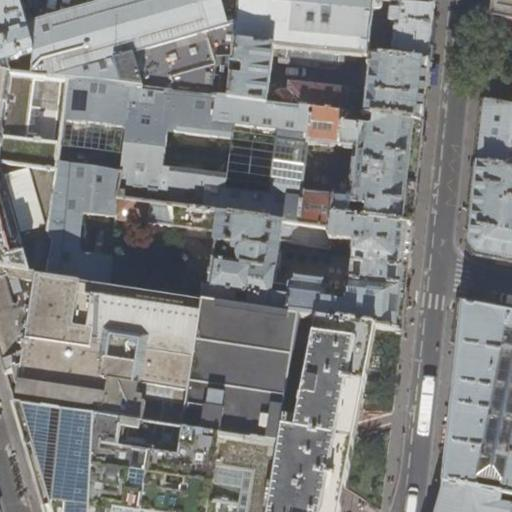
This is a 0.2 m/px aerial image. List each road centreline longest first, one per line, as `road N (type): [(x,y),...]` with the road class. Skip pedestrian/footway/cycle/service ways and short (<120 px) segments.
road 1 (residential): [(438,273),(465,0)]
road 2 (residential): [(410,511),(438,273)]
